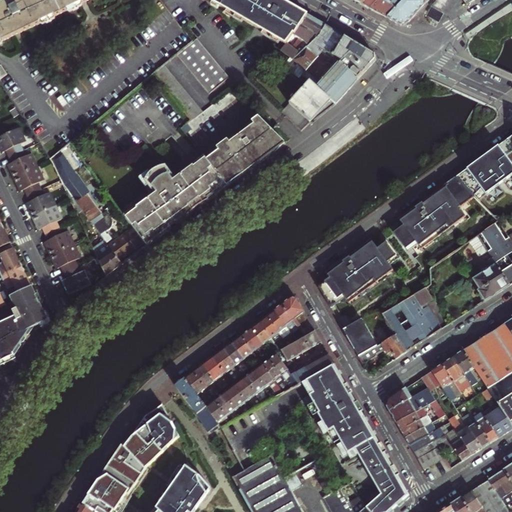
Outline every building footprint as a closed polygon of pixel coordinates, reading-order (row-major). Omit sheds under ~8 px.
[(3,0),(0,1),(0,44),(0,45),(2,44),(2,42),(41,24),(43,25),(55,19),(55,17),(67,11),(70,12),(76,9),(76,7),(91,0),(3,0)] [(207,0),(217,5),(286,46),(292,36),(308,17),(287,5),(279,0),(207,0)] [(369,0),(362,7),(377,14),(388,20),(406,0),(369,0)] [(407,25),(429,0),(406,0),(388,20),(400,27),(404,26),(407,25)] [(292,36),(286,46),(282,51),(292,61),(321,35),(325,27),(316,21),(308,17),(292,36)] [(353,43),(325,27),(321,35),(292,61),(289,63),(309,82),(336,105),(357,82),(376,62),(374,56),(353,43)] [(192,43),(176,56),(209,94),(228,77),(196,40),(192,43)] [(164,67),(154,75),(193,122),(203,113),(164,67)] [(290,105),(311,125),(318,119),(336,105),(309,82),(290,105)] [(311,125),(290,105),(282,113),(302,132),(306,129),(311,125)] [(203,156),(205,158),(227,188),(258,165),(286,144),(260,119),(218,150),(216,147),(203,156)] [(6,155),(8,160),(23,153),(20,148),(27,145),(21,131),(0,140),(0,152),(2,157),(6,155)] [(474,198),(478,201),(511,176),(511,137),(490,153),(477,163),(455,179),(474,198)] [(39,169),(33,156),(26,160),(23,153),(8,160),(11,167),(8,168),(10,173),(14,182),(39,169)] [(227,188),(205,158),(200,161),(183,173),(182,172),(176,176),(173,172),(171,174),(164,166),(158,168),(154,171),(149,174),(147,171),(137,178),(151,195),(145,199),(147,201),(124,217),(133,229),(147,247),(187,218),(222,191),(227,188)] [(24,194),(26,198),(41,191),(39,187),(46,183),(39,169),(14,182),(18,190),(21,196),(24,194)] [(410,246),(418,256),(468,220),(459,209),(474,198),(455,179),(444,187),(413,209),(399,219),(404,227),(396,233),(407,248),(410,246)] [(44,197),(41,191),(26,198),(29,204),(26,205),(28,209),(32,219),(57,207),(51,194),(44,197)] [(86,195),(76,203),(100,236),(113,225),(112,220),(110,216),(108,215),(106,213),(102,216),(86,195)] [(56,224),(64,220),(57,207),(32,219),(36,226),(39,232),(42,231),(45,237),(59,230),(56,224)] [(511,242),(508,237),(499,223),(499,222),(478,236),(482,243),(490,254),(492,258),(510,286),(511,284),(511,242)] [(2,226),(0,226),(0,249),(11,245),(6,235),(2,226)] [(133,229),(109,247),(122,265),(136,255),(147,247),(133,229)] [(45,237),(48,243),(45,244),(47,250),(51,257),(76,245),(70,233),(62,236),(59,230),(45,237)] [(318,287),(330,308),(344,298),(350,306),(394,273),(387,263),(395,256),(384,241),(375,247),(370,240),(348,256),(326,273),(330,278),(318,287)] [(109,247),(105,242),(94,250),(106,277),(114,271),(122,265),(109,247)] [(482,259),(490,254),(482,243),(475,248),(482,259)] [(63,276),(78,269),(75,263),(83,259),(76,245),(51,257),(55,265),(57,271),(61,270),(63,276)] [(0,277),(0,278),(22,268),(18,260),(13,249),(0,255),(0,259),(1,263),(0,263),(0,277)] [(490,298),(510,286),(492,258),(489,261),(489,263),(492,269),(474,281),(481,291),(479,292),(485,301),(490,298)] [(26,278),(22,268),(0,278),(6,290),(12,287),(16,294),(30,287),(26,278)] [(81,275),(78,269),(63,276),(66,282),(64,283),(66,287),(71,298),(96,286),(89,271),(81,275)] [(30,287),(16,294),(10,296),(16,309),(11,311),(13,317),(0,323),(0,361),(13,356),(11,351),(18,348),(17,345),(22,342),(28,334),(26,331),(32,328),(46,322),(30,287)] [(426,289),(414,296),(421,307),(425,305),(433,300),(426,289)] [(426,340),(442,330),(425,305),(421,307),(414,296),(384,316),(397,337),(407,352),(426,340)] [(304,339),(306,338),(316,332),(312,326),(298,301),(292,299),(275,312),(291,334),(298,342),(304,339)] [(291,334),(275,312),(272,314),(264,320),(259,324),(271,340),(279,334),(283,340),(291,334)] [(353,347),(359,357),(377,347),(362,320),(344,329),(349,339),(353,347)] [(256,326),(251,330),(263,346),(269,341),(271,345),(273,343),(271,340),(259,324),(256,326)] [(511,336),(504,325),(484,338),(464,351),(475,369),(488,389),(495,384),(511,373),(511,336)] [(263,346),(251,330),(246,333),(241,337),(253,354),(263,346)] [(304,339),(311,349),(316,346),(322,343),(316,332),(306,338),(304,339)] [(253,354),(241,337),(237,341),(232,344),(244,360),(253,354)] [(401,356),(407,352),(397,337),(377,347),(359,357),(358,357),(363,365),(376,357),(375,355),(385,349),(388,354),(392,352),(396,359),(401,356)] [(293,345),(299,356),(305,353),(311,349),(304,339),(298,342),(293,345)] [(244,360),(232,344),(228,347),(223,350),(236,366),(244,360)] [(289,347),(280,352),(287,363),(293,359),(299,356),(293,345),(289,347)] [(236,366),(223,350),(219,353),(214,357),(227,373),(236,366)] [(475,369),(464,351),(459,354),(452,359),(471,388),(478,383),(470,372),(475,369)] [(269,360),(262,366),(274,382),(278,386),(282,383),(289,392),(292,390),(282,376),(289,371),(277,355),(269,360)] [(318,361),(324,372),(335,366),(329,355),(323,358),(318,361)] [(227,373),(214,357),(213,358),(208,362),(203,366),(215,382),(225,374),(227,373)] [(471,388),(452,359),(447,362),(442,365),(454,384),(458,381),(463,388),(464,389),(467,387),(469,389),(471,388)] [(311,379),(324,372),(318,361),(312,364),(305,369),(311,379)] [(454,384),(442,365),(437,368),(432,372),(439,383),(451,402),(456,398),(452,392),(458,389),(454,384)] [(215,382),(203,366),(198,370),(194,373),(206,389),(215,382)] [(256,370),(253,373),(265,388),(274,382),(262,366),(256,370)] [(311,379),(303,384),(303,385),(310,397),(314,404),(309,407),(314,416),(318,414),(323,423),(319,425),(325,435),(329,433),(335,444),(341,441),(351,460),(359,455),(382,495),(366,509),(368,511),(392,511),(410,497),(398,477),(396,478),(394,473),(391,469),(393,468),(362,413),(360,414),(357,409),(354,404),(356,403),(351,394),(353,393),(350,389),(348,385),(346,386),(335,366),(324,372),(311,379)] [(293,371),(290,373),(299,386),(303,384),(311,379),(305,369),(300,371),(295,374),(293,371)] [(439,383),(432,372),(427,375),(421,379),(429,390),(439,383)] [(206,389),(194,373),(190,376),(185,380),(197,395),(206,389)] [(249,375),(245,379),(257,395),(265,388),(253,373),(249,375)] [(243,381),(234,387),(246,403),(257,395),(245,379),(243,381)] [(204,424),(212,440),(213,439),(223,432),(222,430),(219,424),(206,408),(197,395),(185,380),(176,387),(181,394),(204,424)] [(500,408),(511,426),(511,394),(505,399),(495,384),(488,389),(493,397),(500,408)] [(228,391),(224,395),(236,410),(246,403),(234,387),(228,391)] [(415,403),(406,389),(389,400),(387,407),(393,416),(397,424),(423,408),(430,405),(436,401),(429,390),(426,392),(428,395),(415,403)] [(493,397),(488,389),(482,393),(487,400),(493,397)] [(219,399),(215,401),(227,417),(236,410),(224,395),(219,399)] [(472,399),(464,405),(467,410),(475,405),(472,399)] [(211,404),(206,408),(219,424),(222,430),(232,424),(227,418),(227,417),(215,401),(211,404)] [(439,420),(445,416),(436,401),(430,405),(439,420)] [(464,405),(456,410),(460,415),(468,411),(467,410),(464,405)] [(92,491),(82,505),(92,511),(124,511),(128,507),(130,503),(151,474),(153,472),(156,469),(179,441),(168,408),(152,418),(148,420),(134,440),(127,444),(123,447),(96,484),(92,491)] [(423,408),(397,424),(401,430),(405,439),(432,424),(423,408)] [(484,418),(498,439),(506,434),(511,430),(511,426),(500,408),(484,418)] [(473,419),(490,445),(494,442),(498,439),(484,418),(481,414),(473,419)] [(466,425),(482,450),(486,447),(490,445),(473,419),(472,417),(464,421),(466,425)] [(452,418),(448,420),(450,424),(454,429),(458,426),(452,418)] [(432,424),(405,439),(408,444),(410,447),(445,427),(445,426),(436,431),(432,424)] [(459,428),(455,431),(457,435),(471,457),(477,453),(482,450),(466,425),(461,429),(459,428)] [(445,427),(410,447),(414,453),(448,433),(445,427)] [(448,433),(414,453),(418,460),(423,457),(428,455),(432,452),(437,449),(435,447),(447,441),(451,438),(448,433)] [(447,441),(462,463),(467,460),(471,457),(457,435),(451,438),(447,441)] [(432,452),(438,462),(446,473),(448,472),(451,470),(437,449),(432,452)] [(428,455),(434,465),(438,462),(432,452),(428,455)] [(423,457),(429,468),(434,465),(428,455),(423,457)] [(423,457),(418,460),(423,471),(429,468),(423,457)] [(302,511),(291,492),(302,487),(294,473),(282,480),(269,458),(243,472),(231,479),(251,511),(302,511)] [(196,511),(202,504),(211,489),(190,464),(187,471),(183,478),(181,481),(180,484),(178,488),(171,498),(165,508),(161,511),(196,511)] [(497,476),(489,481),(506,508),(511,504),(511,483),(504,471),(497,476)] [(481,486),(472,492),(485,511),(508,511),(506,508),(489,481),(481,486)] [(353,511),(352,510),(341,489),(332,494),(331,493),(323,497),(331,511),(353,511)] [(468,495),(462,499),(470,511),(485,511),(472,492),(468,495)] [(457,502),(450,506),(454,511),(470,511),(462,499),(457,502)]
